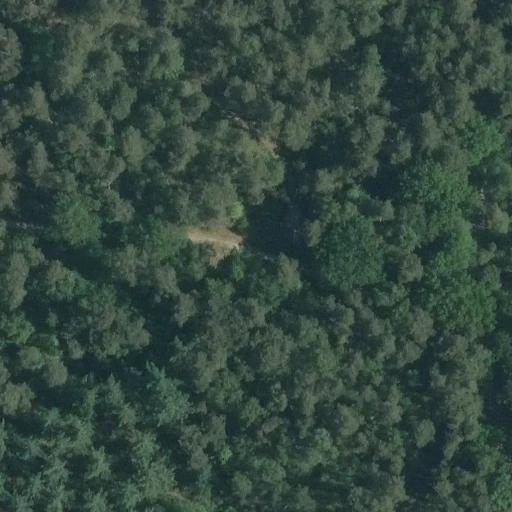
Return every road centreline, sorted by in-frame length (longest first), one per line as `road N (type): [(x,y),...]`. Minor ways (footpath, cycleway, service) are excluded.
road 1 (track): [(476,313),(176,237),(109,239),(0,225)]
road 2 (track): [(511,139),(478,199),(476,313),(511,461)]
